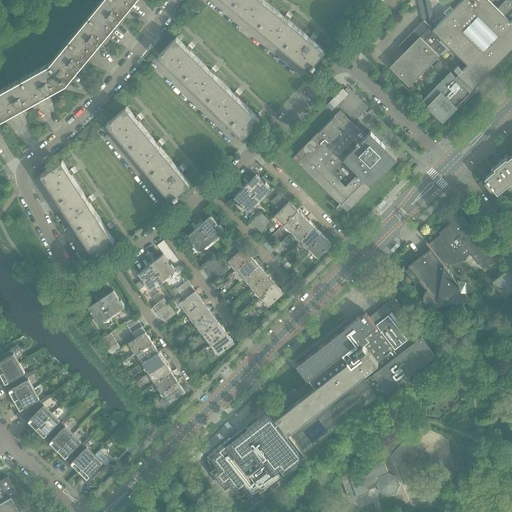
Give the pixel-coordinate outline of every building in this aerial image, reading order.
[(122,16),(129,8),(119,0),(101,0),(89,15),(109,31),(119,20),(121,22),(124,18),(122,16)] [(274,9),(263,0),(238,0),(235,5),(260,26),(274,9)] [(485,76),(511,49),(511,0),(510,0),(506,0),(496,10),(485,0),(461,0),(433,29),(424,20),(399,45),(405,52),(401,57),(400,56),(400,57),(396,61),(395,61),(395,62),(391,66),(390,66),(389,66),(409,86),(410,85),(409,84),(413,80),(414,80),(414,79),(418,75),(419,75),(419,74),(423,70),(424,70),(424,69),(428,65),(429,65),(428,64),(433,60),(434,60),(433,59),(438,55),(439,55),(452,42),(455,45),(458,48),(457,49),(465,55),(420,100),(442,122),(485,76)] [(300,30),(289,21),(288,20),(290,18),(286,15),(284,17),(274,9),(260,26),(286,47),(300,30)] [(102,40),(109,31),(89,15),(69,39),(89,55),(99,43),(101,45),(103,43),(104,42),(102,40)] [(325,50),(314,41),(315,39),(311,36),(310,38),(300,30),(286,47),(310,67),(309,69),(309,70),(312,66),(313,68),(316,64),(315,63),(325,50)] [(201,61),(190,51),(192,49),(188,46),(187,48),(176,37),(159,55),(159,56),(161,54),(185,77),(201,61)] [(82,63),(89,55),(69,39),(50,62),(67,83),(78,69),(79,67),(82,69),(85,65),(82,63)] [(224,84),(214,74),(215,72),(212,69),(210,71),(201,61),(185,77),(208,100),(224,84)] [(67,83),(50,62),(23,77),(35,100),(48,93),(50,95),(54,93),(53,90),(67,83)] [(35,100),(23,77),(0,89),(0,100),(8,115),(22,107),(23,110),(27,108),(26,105),(35,100)] [(248,107),(237,97),(239,95),(235,92),(234,94),(224,84),(208,100),(232,123),(248,107)] [(342,89),(329,103),(334,108),(336,107),(348,95),(348,94),(343,89),(342,89)] [(140,120),(139,118),(137,116),(136,118),(126,106),(107,122),(108,123),(110,121),(131,146),(148,132),(139,121),(140,120)] [(243,137),(260,120),(260,119),(261,118),(258,114),(256,116),(248,107),(232,123),(244,135),(242,137),(243,137)] [(371,131),(365,136),(340,110),(293,157),(347,210),(391,166),(394,163),(392,162),(397,157),(371,131)] [(160,147),(161,145),(158,142),(157,143),(148,132),(131,146),(152,172),(169,158),(160,147)] [(497,191),(511,179),(511,154),(508,158),(506,157),(494,167),(495,168),(485,177),(489,181),(497,191)] [(181,172),(182,171),(179,167),(178,169),(169,158),(152,172),(173,197),(170,199),(171,199),(174,197),(175,198),(179,195),(178,194),(190,183),(181,172)] [(73,174),(72,172),(71,170),(69,171),(62,161),(41,174),(42,175),(44,173),(61,199),(79,187),(71,175),(73,174)] [(271,188),(256,174),(245,185),(261,201),(263,200),(261,198),(271,188)] [(497,191),(489,181),(484,185),(492,195),(497,191)] [(261,201),(245,185),(234,196),(248,210),(258,200),(260,202),(261,201)] [(91,202),(90,199),(89,197),(87,199),(79,187),(61,199),(79,226),(97,214),(89,203),(91,202)] [(276,205),(285,196),(280,192),(272,201),(276,205)] [(284,223),(298,209),(285,196),(276,205),(280,209),(275,214),(278,218),(277,219),(278,220),(279,219),(284,223)] [(501,207),(508,216),(511,213),(511,206),(508,202),(501,207)] [(292,232),(306,218),(298,209),(284,223),(286,226),(285,227),(286,228),(287,227),(292,232)] [(255,226),(265,216),(261,212),(251,222),(255,226)] [(107,225),(105,226),(97,214),(79,226),(96,252),(93,254),(94,254),(115,241),(108,230),(109,229),(107,225)] [(445,265),(464,260),(464,261),(470,251),(483,269),(496,259),(461,214),(439,232),(441,234),(428,244),(427,241),(426,242),(427,244),(415,254),(419,259),(405,270),(416,283),(419,280),(426,289),(424,291),(423,294),(423,297),(423,299),(424,301),(426,304),(428,305),(431,306),(434,306),(470,298),(469,297),(468,295),(466,282),(457,281),(447,268),(445,265)] [(224,230),(211,215),(199,225),(212,240),(224,230)] [(259,230),(269,220),(265,216),(255,226),(259,230)] [(301,240),(315,226),(306,218),(292,232),(295,234),(294,236),(295,237),(296,236),(301,240)] [(261,232),(271,222),(269,220),(259,230),(261,232)] [(212,240),(199,225),(187,236),(200,251),(212,240)] [(309,249),(323,235),(315,226),(301,240),(303,243),(302,244),(303,245),(305,244),(309,249)] [(318,257),(332,243),(323,235),(309,249),(312,251),(311,252),(312,254),(313,253),(318,257)] [(235,238),(226,245),(230,250),(239,242),(235,238)] [(236,269),(251,256),(239,242),(230,250),(234,255),(228,260),(231,263),(230,264),(231,265),(232,264),(236,269)] [(175,270),(163,254),(150,263),(163,279),(175,270)] [(278,254),(274,257),(279,262),(282,258),(278,254)] [(209,269),(219,261),(214,256),(205,264),(209,269)] [(244,279),(259,265),(251,256),(236,269),(239,272),(238,273),(239,274),(240,273),(244,279)] [(213,273),(222,265),(219,261),(209,269),(213,273)] [(163,279),(150,263),(138,272),(150,288),(163,279)] [(217,278),(226,270),(222,265),(213,273),(217,278)] [(252,288),(267,274),(259,265),(244,279),(247,281),(246,282),(247,283),(248,283),(252,288)] [(511,291),(511,273),(508,268),(492,281),(505,298),(511,291)] [(260,297),(275,284),(267,274),(252,288),(254,290),(253,291),(254,292),(256,292),(260,297)] [(141,280),(135,284),(139,289),(145,285),(141,280)] [(180,293),(191,285),(188,280),(176,289),(180,293)] [(268,306),(283,293),(275,284),(260,297),(262,299),(261,300),(262,302),(264,301),(268,306)] [(187,313),(203,301),(191,285),(180,293),(184,299),(179,302),(182,306),(180,307),(181,308),(183,307),(187,313)] [(180,293),(176,289),(175,287),(171,290),(176,296),(180,293)] [(124,306),(113,290),(101,298),(111,315),(124,306)] [(410,318),(403,309),(405,308),(404,307),(401,310),(400,308),(401,307),(394,297),(382,307),(383,309),(396,326),(397,325),(402,321),(404,323),(410,318)] [(111,315),(101,298),(88,306),(99,323),(111,315)] [(157,311),(168,303),(164,298),(153,306),(157,311)] [(195,323),(211,311),(203,301),(187,313),(189,315),(188,316),(189,318),(190,317),(195,323)] [(161,316),(171,308),(168,303),(157,311),(161,316)] [(165,321),(175,313),(171,308),(161,316),(165,321)] [(278,406),(272,410),(289,431),(301,422),(306,418),(313,413),(324,404),(330,399),(348,386),(354,381),(371,367),(375,372),(372,375),(387,393),(411,375),(411,374),(420,367),(436,355),(433,352),(427,344),(421,336),(411,344),(397,325),(396,326),(383,309),(371,318),(365,311),(348,324),(296,364),(308,379),(309,378),(311,380),(308,382),(305,384),(296,392),(294,388),(281,398),(283,401),(278,406)] [(202,333),(219,322),(211,311),(195,323),(197,326),(196,327),(197,329),(198,328),(202,333)] [(129,328),(139,321),(136,316),(125,323),(129,328)] [(210,344),(226,332),(219,322),(202,333),(205,336),(203,337),(205,339),(206,338),(210,344)] [(136,352),(152,342),(142,326),(132,333),(136,338),(129,342),(136,352)] [(103,345),(114,337),(111,332),(99,340),(103,345)] [(218,354),(234,342),(226,332),(210,344),(212,347),(211,348),(212,349),(214,348),(218,354)] [(107,349),(117,343),(114,337),(103,345),(107,349)] [(142,362),(159,352),(152,342),(136,352),(138,355),(136,356),(137,358),(139,357),(142,362)] [(111,354),(120,348),(117,343),(107,349),(111,354)] [(19,362),(13,351),(18,348),(16,345),(11,348),(12,349),(0,355),(0,372),(0,373),(19,362)] [(149,372),(165,362),(159,352),(142,362),(144,365),(143,366),(144,368),(145,367),(149,372)] [(27,377),(32,374),(30,372),(26,374),(19,362),(0,373),(5,382),(3,383),(5,387),(27,375),(27,377)] [(155,383),(172,372),(165,362),(149,372),(150,375),(149,376),(150,378),(152,377),(155,383)] [(162,393),(179,382),(172,372),(155,383),(157,386),(156,386),(157,388),(158,387),(162,393)] [(34,389),(27,377),(27,375),(5,387),(8,392),(10,391),(15,399),(34,389)] [(168,403),(185,392),(179,382),(162,393),(164,396),(162,396),(164,398),(165,398),(168,403)] [(21,417),(41,402),(42,403),(46,400),(45,397),(41,400),(34,389),(15,399),(19,408),(19,409),(20,408),(22,410),(18,413),(21,417)] [(36,428),(52,412),(42,403),(41,402),(21,417),(25,421),(28,418),(30,420),(29,421),(36,428)] [(212,452),(207,456),(215,468),(210,472),(219,483),(224,479),(233,490),(239,486),(248,497),(253,493),(257,498),(271,487),(267,482),(305,452),(289,431),(272,410),(271,409),(270,407),(226,441),(223,439),(210,449),(212,452)] [(45,440),(63,423),(64,424),(67,420),(65,418),(62,422),(52,412),(36,428),(43,435),(42,437),(45,440)] [(73,433),(64,424),(63,423),(45,440),(49,444),(51,442),(58,449),(73,433)] [(67,461),(84,444),(85,445),(88,441),(86,439),(83,443),(73,433),(58,449),(65,456),(63,458),(67,461)] [(79,470),(95,454),(85,445),(84,444),(67,461),(70,465),(72,463),(79,470)] [(94,477),(105,465),(109,469),(113,466),(108,461),(105,465),(95,454),(79,470),(86,477),(84,479),(88,483),(94,477)] [(352,472),(341,476),(349,497),(356,494),(357,496),(357,497),(370,492),(369,491),(368,490),(378,486),(380,492),(388,495),(396,492),(399,484),(396,476),(388,473),(383,460),(352,472)] [(0,511),(18,511),(25,508),(8,476),(0,480),(0,511)] [(287,477),(276,486),(279,490),(290,482),(287,477)]
